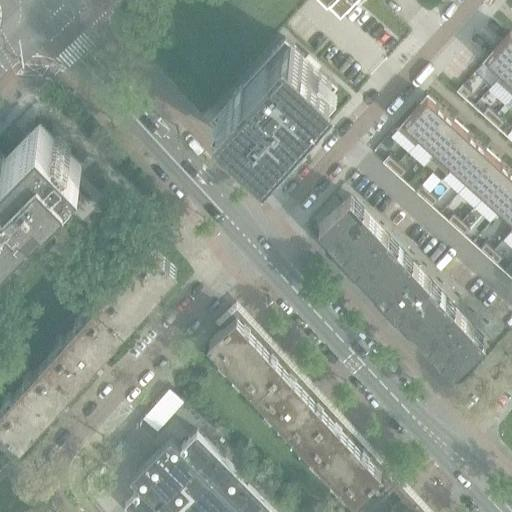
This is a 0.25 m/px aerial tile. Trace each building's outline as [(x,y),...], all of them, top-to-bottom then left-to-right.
[(504,72),(511,62),(511,33),(510,31),(484,61),(500,76),(504,72)] [(232,106),(218,121),(259,159),(273,144),(279,149),(310,115),(304,109),(316,97),(322,102),(337,85),(284,37),(226,101),(232,106)] [(472,91),(463,84),(458,89),(466,97),(472,91)] [(421,136),(444,110),(428,95),(402,125),(418,139),(421,136)] [(495,113),(487,105),(482,111),(490,119),(495,113)] [(437,150),(460,124),(444,110),(421,136),(437,150)] [(498,126),(504,120),(495,113),(490,119),(498,126)] [(0,245),(80,165),(39,124),(5,158),(0,152),(0,245)] [(454,164),(476,139),(460,124),(437,150),(454,164)] [(470,179),(492,153),(476,139),(454,164),(470,179)] [(486,193),(508,168),(492,153),(470,179),(486,193)] [(397,162),(389,154),(384,160),(392,168),(397,162)] [(400,175),(405,169),(397,162),(392,168),(400,175)] [(502,208),(511,196),(511,171),(508,168),(486,193),(502,208)] [(429,191),(421,183),(416,189),(424,197),(429,191)] [(438,198),(429,191),(424,197),(432,204),(438,198)] [(398,246),(389,235),(363,208),(350,195),(319,224),(344,251),(343,252),(344,253),(350,260),(351,259),(369,278),(400,248),(398,246)] [(511,216),(511,196),(502,208),(511,216)] [(152,224),(136,207),(123,220),(139,236),(152,224)] [(462,220),(453,212),(448,218),(456,226),(462,220)] [(470,227),(462,220),(456,226),(464,233),(470,227)] [(494,249),(486,241),(480,247),(488,254),(494,249)] [(125,326),(177,268),(149,243),(97,301),(125,326)] [(440,291),(431,281),(412,261),(403,251),(400,248),(369,278),(386,297),(385,297),(386,298),(393,305),(394,305),(412,324),(443,294),(440,291)] [(502,256),(494,249),(488,254),(496,262),(502,256)] [(486,340),(473,327),(458,311),(455,307),(446,297),(443,294),(412,324),(429,342),(428,343),(435,351),(436,350),(454,370),(486,340)] [(73,383),(125,326),(97,301),(45,358),(73,383)] [(282,364),(236,315),(224,326),(209,340),(277,413),(285,406),(275,395),(279,391),(267,378),(282,364)] [(0,422),(21,441),(73,383),(45,358),(0,408),(0,422)] [(328,413),(282,364),(267,378),(279,391),(275,395),(285,406),(277,413),(323,462),(331,454),(321,443),(325,440),(313,427),(328,413)] [(381,470),(328,413),(313,427),(325,440),(321,443),(331,454),(323,462),(354,495),(367,483),(381,470)] [(141,485),(125,500),(136,511),(280,511),(197,428),(181,445),(170,434),(130,474),(141,485)] [(419,511),(406,497),(389,511),(419,511)]
